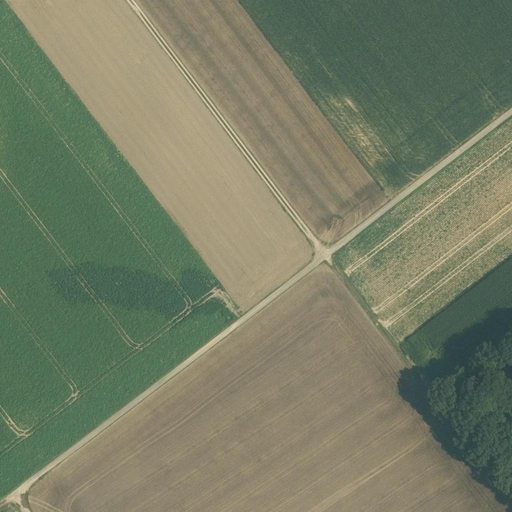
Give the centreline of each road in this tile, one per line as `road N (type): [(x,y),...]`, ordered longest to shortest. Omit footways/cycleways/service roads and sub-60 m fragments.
road 1 (track): [(324,256),(16,494),(26,511)]
road 2 (track): [(129,0),(324,256)]
road 3 (track): [(324,256),(511,497)]
road 4 (track): [(511,112),(324,256)]
